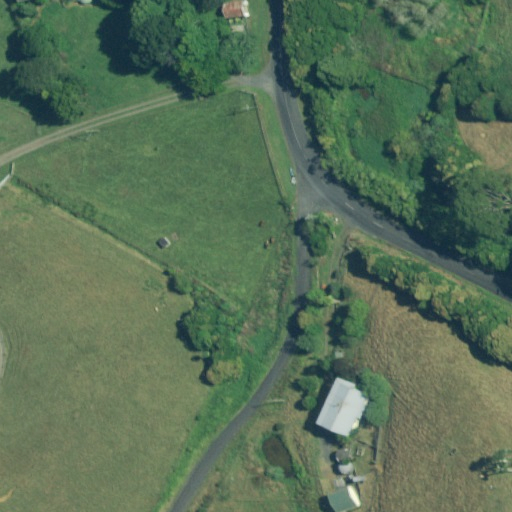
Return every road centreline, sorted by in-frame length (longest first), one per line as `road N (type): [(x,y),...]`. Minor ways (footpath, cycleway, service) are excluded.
road 1 (unclassified): [(511,293),(364,215),(318,170),(292,114),(282,0)]
road 2 (unknown): [(169,511),(293,308),(308,201),(304,146)]
